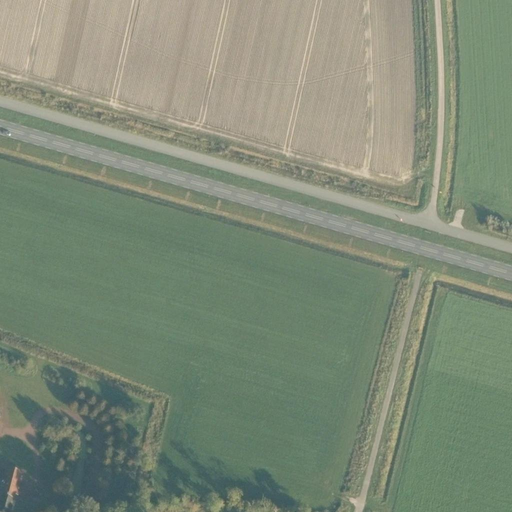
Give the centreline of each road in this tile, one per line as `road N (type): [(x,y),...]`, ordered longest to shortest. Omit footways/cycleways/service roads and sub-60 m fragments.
road 1 (primary): [(511,274),(0,127)]
road 2 (unclassified): [(0,101),(430,224)]
road 3 (unclassified): [(430,224),(441,95),(435,0)]
